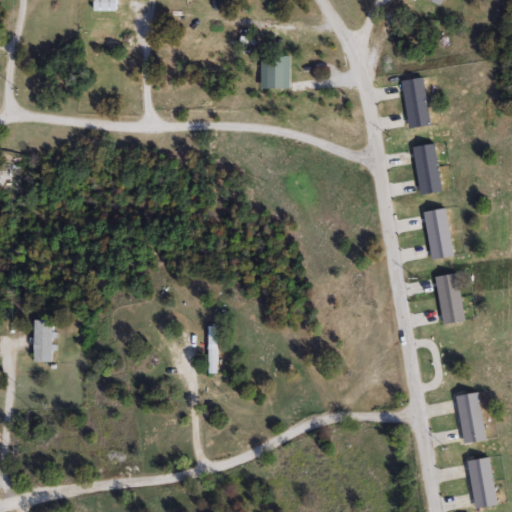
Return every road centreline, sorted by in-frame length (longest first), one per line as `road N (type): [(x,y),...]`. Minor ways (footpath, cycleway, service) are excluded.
road 1 (residential): [(431,511),(376,166),(319,0)]
road 2 (residential): [(0,501),(202,465),(255,450),(325,415),(412,413)]
road 3 (residential): [(0,118),(10,112),(148,121),(371,152)]
road 4 (residential): [(12,499),(5,342)]
road 5 (residential): [(371,152),(379,0)]
road 6 (residential): [(148,121),(150,0)]
